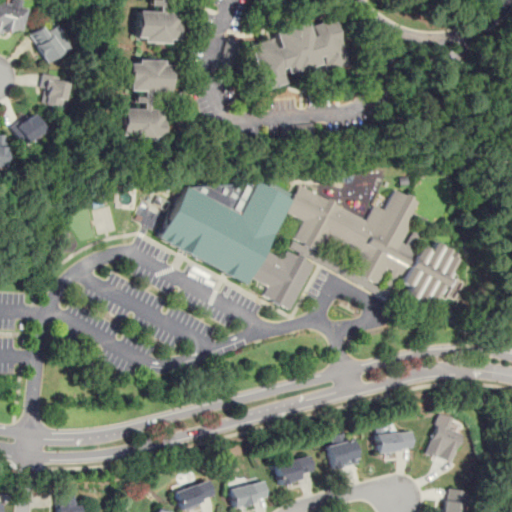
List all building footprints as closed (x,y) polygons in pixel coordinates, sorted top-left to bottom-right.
[(0,32),(9,35),(11,28),(20,30),(27,0),(6,0),(5,4),(0,2),(0,32)] [(132,10),(131,41),(176,42),(177,12),(162,12),(162,0),(149,0),(149,10),(132,10)] [(258,90),(284,83),(283,77),(344,61),(332,17),(269,33),(270,39),(247,45),(258,90)] [(69,46),(55,27),(47,32),(42,24),(25,36),(44,63),(69,46)] [(116,139),(160,140),(161,109),(146,108),(146,92),(168,92),(168,60),(124,60),(124,91),(135,91),(134,108),(116,107),(116,139)] [(59,106),(66,80),(41,73),(34,100),(59,106)] [(42,131),(32,113),(9,127),(19,144),(42,131)] [(155,241),(242,282),(246,277),(263,284),(262,298),(288,310),(309,265),(331,270),(334,267),(315,250),(319,250),(326,236),(358,251),(348,271),(376,284),(383,268),(403,277),(402,295),(430,308),(455,254),(432,243),(427,248),(395,247),(416,201),(391,189),(381,210),(371,205),(365,218),(297,186),(296,188),(182,183),(155,241)] [(420,453),(447,464),(459,433),(448,428),(452,419),(436,412),(420,453)] [(406,426),(370,432),(375,455),(410,449),(406,426)] [(335,443),(323,445),(327,468),(355,463),(350,438),(335,441),(335,443)] [(311,475),(306,455),(271,465),(276,485),(311,475)] [(211,498),(204,478),(170,492),(178,511),(211,498)] [(225,488),(230,509),(265,500),(260,479),(225,488)] [(460,511),(465,493),(445,488),(439,511),(460,511)] [(77,511),(77,504),(70,504),(70,493),(53,492),(52,511),(77,511)]
